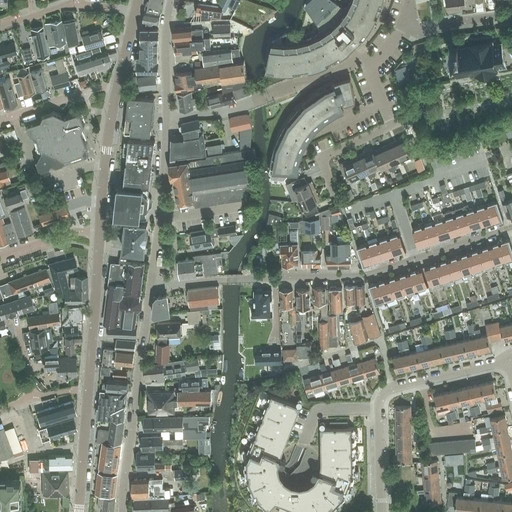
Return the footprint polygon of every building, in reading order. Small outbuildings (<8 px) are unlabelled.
[(162,9),(163,0),(147,0),(146,8),(151,9),(152,7),(162,9)] [(222,0),(220,5),(220,7),(198,4),(196,14),(212,17),(213,16),(221,17),(222,6),(227,8),(228,6),(236,10),(240,0),(239,0),(222,0)] [(332,61),(335,59),(338,58),(341,56),(344,54),(347,52),(350,50),(362,38),(364,35),(367,32),(369,29),(371,26),(373,23),(374,20),(376,17),(377,14),(379,11),(380,8),(381,5),(382,2),(382,0),(351,0),(351,2),(350,4),(349,6),(347,8),(346,11),(331,0),(318,0),(308,10),(323,33),(321,34),(319,35),(316,36),(314,37),(312,38),(309,39),(305,40),(302,41),(300,41),(297,42),(292,43),(287,43),(287,33),(272,42),(266,70),(272,71),(275,71),(278,72),(281,72),(285,72),(288,72),(292,72),(295,72),(299,71),(302,71),(306,70),(309,69),(312,69),(316,68),(319,67),(322,65),(326,64),(329,63),(332,61)] [(446,0),(448,13),(457,11),(457,7),(465,6),(464,0),(446,0)] [(159,25),(161,13),(145,10),(143,23),(159,25)] [(67,43),(76,42),(75,34),(77,33),(74,19),(63,21),(67,43)] [(49,46),(64,44),(65,43),(61,20),(45,23),(49,46)] [(214,36),(231,34),(230,24),(213,25),(214,36)] [(237,24),(233,30),(240,34),(243,28),(237,24)] [(37,58),(48,55),(42,27),(31,29),(37,58)] [(138,50),(137,59),(138,59),(138,70),(140,70),(140,76),(156,74),(156,70),(158,70),(158,66),(158,51),(159,28),(142,27),(141,50),(138,50)] [(175,28),(173,29),(174,40),(193,38),(193,39),(201,38),(200,37),(203,36),(203,29),(192,30),(191,27),(175,28)] [(85,49),(105,43),(101,30),(81,36),(85,49)] [(175,46),(173,47),(174,51),(175,52),(176,54),(198,52),(198,47),(201,46),(201,47),(210,46),(209,38),(174,41),(175,46)] [(498,69),(506,67),(502,44),(493,46),(493,42),(450,50),(452,58),(454,58),(457,77),(471,74),(471,78),(499,72),(498,69)] [(0,46),(0,69),(9,66),(6,57),(17,54),(14,43),(0,46)] [(24,61),(32,59),(30,47),(21,49),(24,61)] [(93,56),(101,53),(99,48),(91,50),(93,56)] [(205,66),(234,62),(232,48),(204,52),(205,66)] [(91,56),(95,69),(111,65),(110,61),(116,59),(116,52),(108,54),(107,51),(101,53),(93,56),(91,56)] [(78,74),(95,69),(91,56),(74,61),(78,74)] [(248,83),(244,61),(236,63),(221,65),(221,64),(201,67),(195,68),(197,77),(193,78),(192,72),(176,74),(177,82),(176,82),(177,91),(195,88),(198,88),(198,84),(222,81),(224,90),(248,83)] [(50,98),(42,69),(31,72),(36,92),(40,91),(43,100),(50,98)] [(66,72),(59,74),(62,86),(70,84),(66,72)] [(26,104),(33,102),(30,94),(34,92),(28,73),(21,75),(17,76),(21,89),(23,95),(26,104)] [(59,74),(51,77),(54,88),(62,86),(59,74)] [(156,74),(132,77),(133,83),(140,83),(141,88),(157,86),(156,74)] [(410,77),(399,81),(401,86),(412,82),(410,77)] [(0,93),(4,108),(17,104),(10,78),(0,80),(0,93)] [(339,81),(334,83),(329,85),(325,87),(322,89),(319,90),(316,92),(318,95),(312,99),(310,100),(309,98),(306,100),(304,102),(301,104),(299,106),(297,109),(294,111),(292,114),(290,116),(293,118),(288,124),(285,130),(282,128),(281,131),(279,135),(278,138),(277,141),(275,144),(274,148),(273,151),(276,152),(275,155),(274,162),(271,162),(271,164),(270,167),(270,170),(270,172),(287,173),(293,174),(294,171),(294,169),(294,166),(295,163),(295,161),(296,158),(297,156),(297,153),(298,151),(299,148),(300,146),(301,143),(302,141),(304,139),(305,136),(307,134),(308,132),(310,130),(311,128),(315,124),(317,122),(319,120),(321,119),(323,117),(325,115),(329,112),(331,111),(333,110),(336,108),(356,101),(351,78),(348,79),(345,80),(342,80),(339,81)] [(241,88),(243,97),(252,94),(250,85),(241,88)] [(243,97),(241,88),(233,90),(235,99),(243,97)] [(235,99),(233,90),(221,93),(224,105),(236,101),(235,99)] [(193,99),(192,92),(178,94),(181,111),(194,109),(193,104),(196,104),(195,98),(193,99)] [(211,108),(224,105),(221,93),(208,96),(211,108)] [(152,128),(154,103),(154,98),(129,96),(125,132),(125,133),(151,135),(151,127),(152,128)] [(85,120),(82,111),(63,118),(52,112),(42,115),(39,120),(25,125),(29,137),(32,139),(38,155),(34,162),(37,170),(41,172),(87,155),(84,146),(87,140),(82,126),(85,120)] [(242,115),(245,129),(252,127),(249,114),(242,115)] [(245,129),(242,115),(237,117),(240,130),(245,129)] [(240,130),(237,117),(229,119),(232,132),(240,130)] [(203,137),(199,120),(182,124),(183,125),(182,126),(182,130),(183,130),(184,133),(172,136),(171,160),(206,156),(204,140),(203,137)] [(240,150),(251,148),(252,127),(245,129),(240,130),(240,150)] [(17,139),(14,129),(3,133),(6,142),(17,139)] [(414,144),(411,146),(406,136),(395,142),(403,159),(411,155),(418,152),(414,144)] [(150,186),(155,141),(150,141),(129,138),(129,142),(127,158),(128,158),(127,164),(126,163),(124,183),(125,183),(125,187),(119,186),(115,216),(121,217),(126,217),(147,219),(147,211),(148,208),(146,205),(151,201),(147,196),(149,195),(149,188),(144,188),(144,185),(150,186)] [(395,162),(403,159),(395,142),(384,147),(395,169),(397,169),(395,162)] [(391,171),(395,169),(384,147),(374,151),(380,167),(381,169),(387,166),(391,171)] [(251,148),(240,150),(196,157),(196,159),(169,163),(172,178),(174,178),(178,201),(194,199),(195,206),(247,198),(249,184),(245,159),(256,157),(254,148),(251,148)] [(380,167),(374,151),(373,149),(361,154),(372,177),(376,175),(375,169),(380,167)] [(370,178),(372,177),(361,154),(351,159),(358,177),(366,173),(370,178)] [(345,183),(358,177),(351,159),(339,164),(343,173),(340,174),(345,183)] [(0,182),(4,181),(9,179),(3,162),(0,163),(0,182)] [(299,199),(316,192),(312,181),(307,183),(305,177),(292,182),(299,199)] [(17,209),(16,205),(23,203),(22,199),(28,197),(25,189),(4,196),(18,238),(33,233),(24,206),(17,209)] [(350,189),(343,192),(347,200),(354,198),(350,189)] [(511,200),(507,202),(505,196),(503,190),(499,191),(507,217),(511,215),(511,200)] [(316,192),(299,199),(306,215),(318,210),(316,204),(320,202),(316,192)] [(1,215),(4,214),(0,201),(0,245),(16,240),(10,222),(4,224),(1,215)] [(486,204),(493,224),(503,220),(497,201),(486,204)] [(42,225),(62,219),(68,217),(64,203),(38,211),(42,225)] [(482,227),(493,224),(486,204),(476,208),(482,227)] [(472,230),(482,227),(476,208),(469,210),(467,205),(464,206),(472,230)] [(333,216),(341,213),(339,206),(331,208),(333,216)] [(453,210),(461,234),(472,230),(464,206),(453,210)] [(321,212),(321,216),(321,228),(328,228),(328,216),(329,216),(329,209),(321,212)] [(444,218),(451,237),(461,234),(453,210),(443,213),(444,218)] [(440,241),(451,237),(444,218),(438,220),(436,214),(432,216),(434,222),(440,241)] [(299,230),(320,230),(320,219),(302,220),(299,221),(299,230)] [(124,238),(123,250),(145,253),(146,242),(147,242),(148,234),(146,234),(147,223),(146,223),(126,221),(125,233),(124,233),(123,238),(124,238)] [(430,244),(440,241),(434,222),(423,225),(430,244)] [(419,248),(430,244),(423,225),(412,229),(419,248)] [(237,233),(236,226),(213,230),(209,229),(189,233),(193,250),(214,246),(212,237),(237,233)] [(389,237),(395,256),(406,252),(400,233),(399,233),(397,228),(392,229),(394,235),(389,237)] [(283,265),(293,264),(293,263),(298,263),(297,230),(289,231),(290,244),(281,244),(282,255),(283,255),(283,265)] [(385,259),(395,256),(389,237),(378,240),(385,259)] [(511,259),(511,247),(509,239),(499,243),(505,262),(506,266),(511,264),(509,260),(511,259)] [(374,263),(385,259),(378,240),(368,244),(374,263)] [(327,267),(339,267),(339,242),(332,242),(332,254),(327,254),(327,267)] [(339,242),(339,267),(351,267),(351,242),(339,242)] [(494,265),(505,262),(498,243),(488,246),(494,265)] [(363,266),(374,263),(368,244),(357,247),(363,266)] [(484,269),(494,265),(488,246),(477,250),(484,269)] [(317,256),(317,250),(302,251),(302,266),(312,265),(313,266),(321,266),(321,256),(317,256)] [(473,272),(484,269),(477,250),(467,253),(473,272)] [(180,277),(198,275),(218,272),(218,271),(224,270),(221,253),(194,256),(194,260),(178,262),(180,277)] [(463,276),(473,272),(467,253),(456,256),(463,276)] [(136,313),(139,311),(141,309),(142,300),(140,297),(143,278),(145,262),(144,262),(144,257),(130,256),(130,258),(120,256),(119,263),(112,262),(108,288),(107,295),(104,315),(105,323),(135,326),(135,322),(136,313)] [(452,279),(463,276),(456,256),(446,260),(452,279)] [(56,291),(64,289),(68,288),(64,273),(77,269),(74,257),(49,264),(56,291)] [(442,283),(452,279),(446,260),(435,263),(442,283)] [(431,286),(442,283),(435,263),(425,267),(431,286)] [(0,289),(3,297),(50,280),(46,268),(0,285),(0,289)] [(411,271),(417,291),(428,287),(422,268),(411,271)] [(407,294),(417,291),(411,271),(401,275),(407,294)] [(396,298),(407,294),(401,275),(390,278),(396,298)] [(88,303),(87,277),(70,277),(70,288),(75,288),(75,291),(65,291),(65,304),(88,303)] [(386,301),(396,298),(390,278),(379,282),(386,301)] [(375,305),(386,301),(379,282),(369,285),(375,305)] [(191,311),(209,308),(218,307),(218,302),(221,302),(219,286),(188,290),(189,305),(190,305),(191,311)] [(351,309),(355,309),(355,286),(345,286),(345,303),(351,303),(351,309)] [(355,286),(355,309),(359,309),(359,303),(364,303),(365,286),(355,286)] [(314,304),(314,309),(321,309),(322,315),(328,315),(327,308),(326,308),(326,303),(326,287),(313,287),(314,304)] [(343,309),(342,288),(337,288),(336,287),(331,287),(330,288),(329,288),(330,309),(329,310),(329,316),(330,335),(328,335),(328,336),(328,347),(337,346),(337,336),(337,335),(336,309),(343,309)] [(255,307),(253,307),(253,317),(272,316),(272,291),(263,291),(262,289),(257,289),(255,291),(254,291),(255,307)] [(297,309),(305,309),(305,315),(312,315),(312,305),(310,305),(310,289),(297,289),(297,309)] [(293,290),(280,291),(280,307),(289,306),(290,323),(295,323),(295,306),(292,306),(293,290)] [(155,317),(170,314),(167,295),(158,297),(155,301),(153,315),(155,317)] [(0,318),(35,309),(30,296),(0,305),(0,318)] [(76,325),(76,323),(82,322),(82,306),(62,307),(62,324),(65,324),(65,336),(78,335),(77,325),(76,325)] [(209,308),(191,311),(187,311),(189,324),(201,322),(200,312),(203,312),(203,314),(210,314),(209,308)] [(29,328),(60,324),(58,313),(28,318),(29,328)] [(369,338),(380,334),(375,316),(364,319),(369,338)] [(362,320),(351,323),(348,324),(354,342),(367,338),(362,320)] [(328,321),(319,322),(320,347),(328,347),(328,336),(328,335),(328,321)] [(182,337),(181,322),(158,323),(159,344),(156,344),(155,361),(168,361),(169,343),(167,343),(167,338),(170,338),(170,341),(172,343),(178,343),(180,341),(179,337),(182,337)] [(404,322),(394,326),(395,330),(406,327),(404,322)] [(504,340),(501,326),(500,322),(486,326),(488,335),(489,335),(490,343),(504,340)] [(504,340),(511,338),(511,323),(501,326),(504,340)] [(476,338),(474,330),(473,324),(467,326),(470,339),(465,340),(468,355),(480,352),(477,338),(476,338)] [(136,338),(137,327),(109,326),(108,336),(136,338)] [(28,332),(23,333),(25,344),(30,344),(31,351),(49,348),(48,342),(52,341),(51,328),(46,328),(28,331),(28,332)] [(489,335),(488,335),(482,337),(480,329),(474,330),(476,338),(477,338),(480,352),(492,349),(490,343),(489,335)] [(429,349),(428,343),(426,333),(420,335),(424,350),(417,351),(420,366),(432,363),(429,349)] [(66,353),(75,353),(74,343),(82,343),(82,335),(74,336),(74,337),(65,338),(66,353)] [(134,350),(136,340),(117,338),(116,348),(134,350)] [(420,366),(417,351),(410,353),(407,340),(402,341),(404,349),(405,354),(408,368),(420,366)] [(456,357),(468,355),(465,340),(453,343),(456,357)] [(444,360),(456,357),(453,343),(441,346),(444,360)] [(296,357),(311,357),(311,345),(295,346),(296,357)] [(432,363),(444,360),(441,346),(429,349),(432,363)] [(133,366),(134,351),(104,348),(102,366),(115,367),(115,364),(133,366)] [(255,352),(256,365),(282,364),(281,350),(255,352)] [(396,371),(408,368),(405,354),(393,357),(396,371)] [(64,359),(64,357),(44,358),(44,367),(57,366),(57,375),(76,374),(75,359),(64,359)] [(183,360),(163,363),(165,377),(185,374),(185,371),(199,369),(198,358),(183,360)] [(362,363),(366,378),(380,374),(375,359),(362,363)] [(353,381),(366,378),(362,363),(349,367),(353,381)] [(164,374),(163,364),(145,365),(145,376),(146,380),(165,379),(165,374),(164,374)] [(340,385),(353,381),(349,367),(335,371),(340,385)] [(126,376),(127,369),(114,368),(114,375),(126,376)] [(326,389),(340,385),(335,371),(322,375),(326,389)] [(314,393),(326,389),(322,375),(309,378),(310,382),(310,384),(304,386),(306,392),(307,395),(314,393)] [(202,379),(179,381),(180,389),(198,388),(203,388),(208,388),(207,378),(202,379)] [(126,392),(127,389),(128,388),(129,383),(127,382),(127,381),(108,379),(107,390),(126,392)] [(481,384),(485,398),(486,406),(487,406),(488,411),(488,413),(494,412),(494,410),(502,408),(501,402),(492,404),(490,397),(497,395),(493,381),(481,384)] [(478,400),(485,398),(481,384),(469,387),(476,414),(481,412),(479,405),(478,400)] [(476,414),(469,387),(458,389),(461,404),(468,402),(470,407),(469,407),(471,415),(476,414)] [(461,404),(458,389),(446,392),(450,411),(451,419),(457,418),(453,405),(461,404)] [(124,419),(125,404),(126,393),(100,390),(98,417),(124,419)] [(212,403),(211,390),(148,391),(148,414),(174,414),(174,399),(178,399),(178,403),(202,403),(212,403)] [(446,392),(434,395),(437,409),(438,409),(439,414),(445,413),(445,412),(450,411),(446,392)] [(330,422),(330,428),(324,428),(324,436),(326,436),(326,440),(325,447),(325,454),(326,454),(326,458),(325,465),(325,468),(323,474),(320,473),(317,471),(316,471),(315,471),(314,471),(313,471),(313,472),(312,472),(312,473),(312,474),(312,475),(313,476),(313,477),(314,477),(315,477),(316,477),(317,477),(317,476),(318,476),(316,480),(309,485),(300,487),(292,485),(285,481),(281,474),(279,466),(279,461),(280,462),(280,463),(281,464),(282,464),(282,465),(283,465),(284,465),(284,464),(285,464),(286,464),(286,463),(286,462),(286,461),(286,460),(285,460),(285,459),(284,459),(280,458),(280,457),(277,456),(278,450),(280,446),(281,446),(284,439),(285,432),(286,429),(287,430),(290,423),(292,416),(293,413),(294,413),(297,405),(270,395),(268,400),(270,400),(270,403),(268,405),(266,405),(261,416),(263,417),(263,420),(261,422),(259,421),(255,433),(257,434),(257,436),(254,439),(253,438),(247,453),(250,454),(249,458),(246,458),(246,474),(250,474),(250,478),(247,480),(254,494),(257,492),(259,497),(257,499),(268,509),(273,504),(280,507),(277,511),(285,511),(286,509),(292,511),(327,511),(329,511),(328,509),(331,506),(334,508),(344,497),(342,495),(344,491),(348,492),(353,478),(352,477),(351,474),(352,472),(354,472),(354,456),(352,456),(351,453),(352,451),(354,451),(354,438),(352,438),(351,435),(351,433),(353,433),(353,428),(348,428),(347,422),(330,422)] [(40,425),(64,418),(76,414),(72,401),(36,412),(40,425)] [(395,421),(411,420),(411,406),(395,407),(395,421)] [(493,430),(508,427),(505,415),(491,418),(492,426),(487,426),(479,428),(480,432),(480,433),(488,431),(493,430)] [(172,417),(144,417),(144,431),(162,431),(162,437),(163,437),(163,439),(183,439),(207,438),(206,423),(210,423),(209,416),(172,417)] [(42,441),(64,434),(77,430),(73,418),(38,429),(42,441)] [(121,444),(124,422),(111,420),(109,432),(99,430),(97,442),(108,444),(108,442),(121,444)] [(396,434),(411,434),(411,420),(395,421),(396,434)] [(483,445),(510,439),(508,427),(493,430),(495,437),(489,439),(482,440),(483,445)] [(0,429),(0,459),(23,451),(14,428),(5,432),(3,428),(0,429)] [(396,448),(412,448),(411,434),(396,434),(396,448)] [(163,437),(162,437),(141,437),(142,449),(163,449),(163,444),(184,444),(183,439),(163,439),(163,437)] [(209,438),(199,438),(199,444),(203,444),(203,453),(210,453),(211,453),(211,438),(209,438)] [(498,454),(511,450),(511,447),(510,439),(483,445),(484,450),(492,448),(497,447),(498,454)] [(429,456),(476,452),(475,440),(427,444),(429,456)] [(101,448),(98,472),(96,494),(113,496),(116,474),(114,474),(115,471),(117,471),(121,446),(110,444),(110,449),(101,448)] [(412,448),(396,448),(396,462),(412,462),(412,448)] [(488,468),(511,463),(511,450),(498,454),(499,461),(494,462),(486,463),(488,468)] [(166,466),(165,466),(165,463),(155,463),(154,452),(137,452),(138,469),(155,469),(155,471),(165,471),(165,470),(171,470),(171,464),(166,465),(166,466)] [(29,472),(39,471),(39,470),(72,469),(71,455),(49,456),(49,459),(29,460),(29,472)] [(423,476),(439,474),(437,461),(422,462),(422,464),(423,476)] [(511,475),(511,463),(488,468),(489,473),(497,472),(502,471),(503,478),(511,475)] [(175,480),(192,480),(192,468),(174,470),(175,480)] [(43,495),(64,494),(69,494),(68,471),(43,471),(43,495)] [(424,490),(440,488),(439,474),(423,476),(424,490)] [(0,485),(0,511),(19,511),(19,480),(12,480),(12,478),(6,478),(6,485),(0,485)] [(171,489),(168,489),(163,489),(162,479),(150,479),(132,480),(133,497),(134,497),(134,499),(169,497),(169,496),(171,496),(171,489)] [(490,482),(488,500),(481,499),(479,511),(491,511),(493,500),(493,495),(494,487),(495,483),(490,482)] [(465,492),(464,497),(456,496),(457,492),(449,491),(448,505),(455,506),(455,511),(462,511),(467,511),(469,498),(470,485),(466,484),(465,492)] [(470,485),(469,498),(467,511),(479,511),(481,499),(474,498),(474,493),(475,485),(470,485)] [(440,488),(424,490),(425,493),(426,503),(441,502),(440,488)] [(169,511),(169,503),(169,497),(134,499),(134,511),(153,511),(155,511),(169,511)] [(113,511),(115,500),(98,498),(97,508),(103,508),(102,511),(113,511)] [(503,511),(505,501),(493,500),(491,511),(503,511)] [(511,511),(511,502),(505,501),(503,511),(511,511)] [(169,503),(169,511),(195,511),(195,506),(175,508),(175,502),(169,503)]
